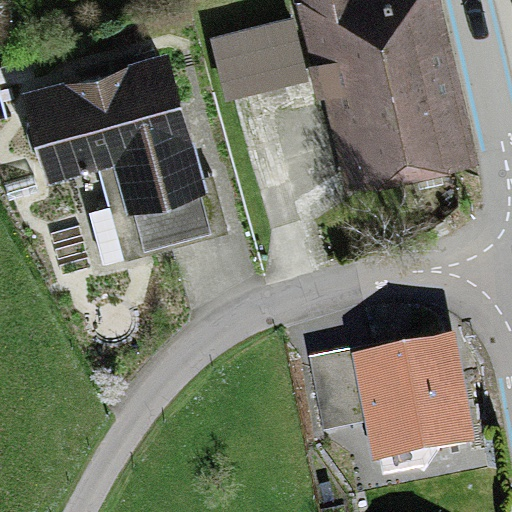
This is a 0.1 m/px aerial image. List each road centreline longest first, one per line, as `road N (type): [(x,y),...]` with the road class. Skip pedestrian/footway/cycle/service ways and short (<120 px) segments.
road 1 (residential): [(511,257),(422,267),(226,332),(170,381),(88,511)]
road 2 (unclassified): [(511,231),(457,0)]
